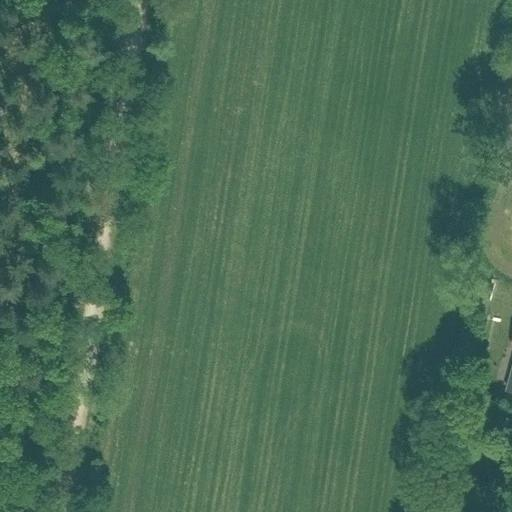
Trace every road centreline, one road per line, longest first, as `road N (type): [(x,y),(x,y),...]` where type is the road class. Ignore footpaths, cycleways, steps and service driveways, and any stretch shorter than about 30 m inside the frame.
road 1 (track): [(57,511),(134,0)]
road 2 (track): [(452,511),(463,444),(511,461)]
